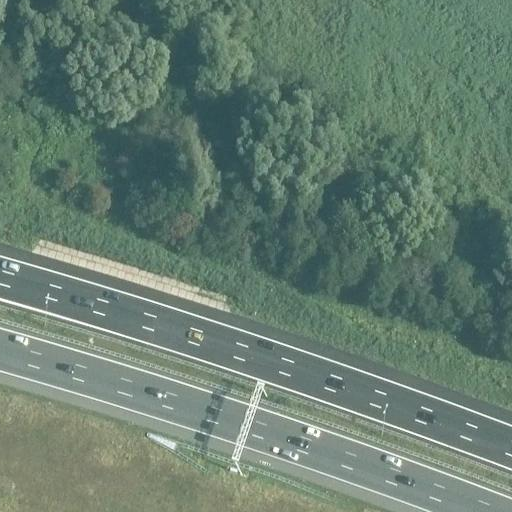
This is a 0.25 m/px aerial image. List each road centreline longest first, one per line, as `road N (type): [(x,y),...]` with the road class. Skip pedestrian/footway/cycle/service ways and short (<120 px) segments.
road 1 (motorway): [(511,451),(330,382),(0,276)]
road 2 (motorway): [(0,344),(306,445),(478,511)]
